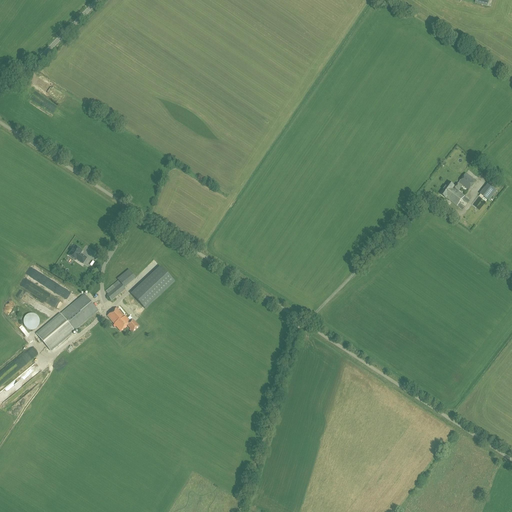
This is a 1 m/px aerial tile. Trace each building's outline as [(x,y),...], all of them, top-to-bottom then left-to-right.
[(446,198),(462,210),(470,200),(465,196),(476,181),(465,173),(455,186),(449,182),(440,194),(446,198)] [(480,194),(489,201),(496,190),(488,184),(480,194)] [(82,251),(75,246),(69,255),(76,260),(76,259),(83,263),(87,258),(81,254),(81,255),(79,254),(81,251),(82,251)] [(145,309),(174,282),(160,266),(130,294),(145,309)] [(106,295),(111,301),(125,289),(125,288),(136,279),(129,269),(117,279),(120,283),(106,295)] [(37,334),(51,351),(98,311),(84,294),(37,334)] [(127,325),(132,331),(138,326),(133,320),(131,322),(125,316),(117,307),(107,316),(120,331),(127,325)] [(28,314),(27,315),(26,315),(25,316),(25,317),(24,318),(23,320),(23,321),(23,322),(23,323),(24,324),(24,325),(25,326),(25,327),(26,328),(27,328),(27,329),(28,329),(29,330),(30,330),(31,330),(32,330),(33,330),(35,329),(36,328),(37,327),(38,326),(39,324),(39,323),(39,322),(39,321),(39,320),(39,319),(39,318),(38,318),(38,317),(37,316),(36,315),(35,314),(34,314),(33,314),(32,314),(31,314),(30,314),(28,314)] [(24,349),(6,363),(9,367),(27,353),(24,349)] [(17,377),(22,386),(27,384),(22,375),(17,377)] [(6,390),(0,395),(0,400),(3,403),(11,396),(6,390)]
